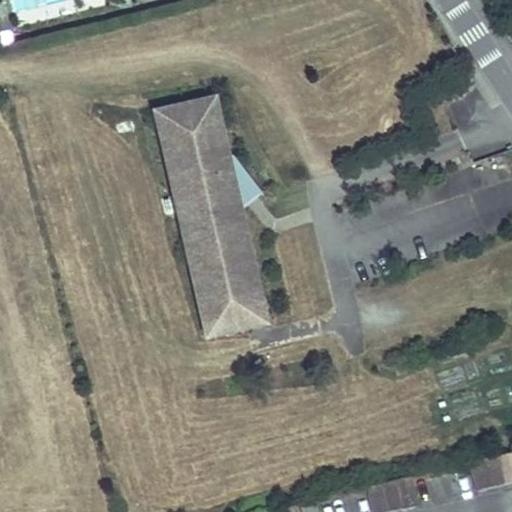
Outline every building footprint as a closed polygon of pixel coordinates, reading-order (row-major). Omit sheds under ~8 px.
[(68,0),(15,0),(17,13),(70,8),(68,0)] [(190,257),(205,324),(260,312),(235,203),(256,185),(231,152),(225,158),(211,99),(157,112),(164,144),(190,257)] [(260,312),(205,324),(208,335),(244,327),(262,322),(260,312)] [(497,456),(505,485),(511,483),(511,454),(511,452),(497,456)] [(497,456),(483,460),(491,489),(505,485),(497,456)] [(468,464),(476,493),(491,489),(483,460),(468,464)] [(418,505),(411,476),(396,479),(404,509),(418,505)] [(390,511),(404,509),(396,479),(381,483),(388,511),(390,511)] [(388,511),(381,483),(367,487),(373,511),(388,511)]
